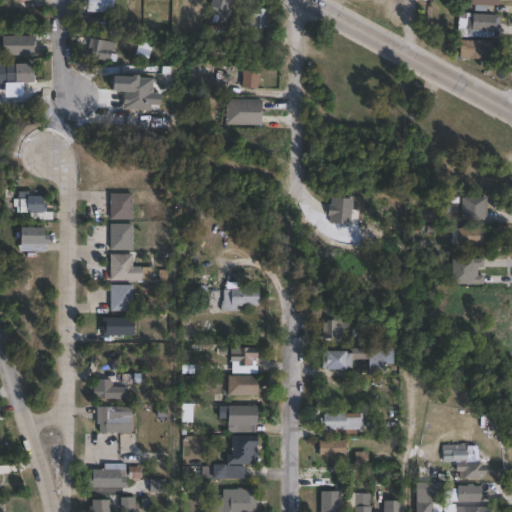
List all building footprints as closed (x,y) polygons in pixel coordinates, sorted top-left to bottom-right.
[(113,0),(113,13),(88,11),(88,9),(84,9),(84,0),(113,0)] [(232,11),(227,26),(218,23),(220,17),(209,13),(213,0),(232,0),(229,10),(232,11)] [(500,0),(500,5),(488,5),(488,11),(475,11),(476,5),(468,4),(468,0),(500,0)] [(266,9),(266,11),(270,11),(268,27),(265,27),(265,28),(257,28),(257,32),(245,30),(247,8),(256,9),(256,8),(266,9)] [(494,14),(494,31),(471,31),(471,26),(468,26),(468,17),(472,17),(472,13),(494,14)] [(0,34),(33,35),(33,55),(0,54),(0,34)] [(116,43),(114,49),(112,49),(110,61),(98,59),(99,57),(88,55),(88,54),(91,38),(116,43)] [(494,40),(494,54),(492,54),(491,59),(461,58),(461,40),(494,40)] [(153,51),(149,63),(133,57),(137,45),(153,51)] [(213,68),(212,72),(211,72),(211,75),(212,75),(212,79),(210,79),(210,82),(194,81),(196,66),(213,68)] [(31,67),(31,82),(25,82),(25,84),(14,85),(14,78),(7,78),(7,72),(11,72),(11,68),(31,67)] [(261,78),(261,82),(258,81),(258,88),(242,87),(243,71),(260,72),(260,77),(261,78)] [(262,100),(262,125),(226,125),(227,99),(262,100)] [(41,195),(41,203),(45,203),(45,211),(52,211),(52,220),(28,219),(29,212),(15,211),(16,206),(12,206),(12,198),(16,198),(17,191),(29,191),(28,195),(41,195)] [(132,219),(109,219),(109,193),(132,193),(132,219)] [(486,220),(461,220),(462,196),(486,197),(486,220)] [(328,201),(349,204),(347,215),(343,214),(343,219),(325,217),(325,215),(322,215),(324,202),(328,202),(328,201)] [(132,250),(109,250),(109,226),(109,223),(132,223),(132,250)] [(43,227),(43,234),(45,234),(45,235),(47,235),(47,243),(45,243),(45,244),(18,243),(18,227),(25,227),(25,226),(43,227)] [(484,228),(484,237),(483,237),(483,245),(466,244),(466,228),(484,228)] [(132,254),(132,266),(142,266),(141,281),(109,280),(109,254),(132,254)] [(471,257),(471,258),(483,258),(483,267),(477,267),(477,274),(483,274),(483,284),(451,283),(451,257),(471,257)] [(230,280),(230,282),(238,282),(238,288),(256,287),(257,305),(237,305),(237,311),(219,311),(219,304),(221,303),(221,301),(223,300),(222,289),(225,289),(225,280),(230,280)] [(132,311),(109,311),(109,284),(132,284),(132,311)] [(133,335),(101,335),(101,317),(133,317),(133,335)] [(342,338),(323,339),(322,322),(326,322),(326,320),(341,319),(342,338)] [(384,346),(384,347),(392,348),(392,363),(383,363),(383,373),(369,373),(369,346),(384,346)] [(255,347),(255,373),(231,373),(231,361),(229,361),(229,347),(255,347)] [(345,350),(345,353),(352,353),(352,367),(345,367),(345,369),(325,369),(325,368),(321,368),(321,352),(325,352),(325,350),(345,350)] [(255,395),(226,395),(227,375),(255,375),(255,395)] [(110,379),(110,386),(126,386),(126,401),(92,401),(92,386),(97,386),(97,379),(110,379)] [(255,405),(255,425),(250,425),(250,431),(236,431),(236,425),(226,424),(226,405),(255,405)] [(131,406),(131,433),(98,433),(98,424),(96,424),(96,406),(131,406)] [(361,413),(361,418),(365,419),(365,423),(361,423),(361,430),(323,429),(323,426),(319,425),(319,418),(323,418),(323,413),(337,414),(337,410),(344,410),(344,412),(361,413)] [(255,464),(225,464),(225,453),(230,453),(230,435),(255,435),(255,464)] [(344,440),(344,443),(348,443),(348,455),(344,455),(344,456),(318,457),(318,440),(344,440)] [(367,466),(354,466),(355,451),(367,452),(367,466)] [(484,465),(484,475),(478,475),(478,479),(459,478),(459,471),(456,471),(456,462),(481,462),(481,465),(484,465)] [(126,488),(86,488),(86,474),(90,474),(91,469),(103,469),(103,463),(126,464),(126,488)] [(224,464),(224,465),(244,465),(244,478),(201,479),(201,466),(211,466),(211,464),(224,464)] [(165,493),(149,493),(149,479),(165,479),(165,493)] [(472,483),(472,486),(480,486),(480,502),(457,502),(457,486),(468,486),(468,484),(472,483)] [(241,488),(241,489),(255,489),(254,511),(210,511),(210,497),(222,497),(222,490),(236,490),(236,488),(241,488)] [(424,489),(424,496),(426,496),(426,490),(440,490),(440,503),(432,503),(432,511),(415,511),(415,495),(416,495),(416,489),(424,489)] [(370,494),(370,511),(353,511),(354,507),(346,507),(346,493),(370,494)] [(134,511),(119,511),(119,497),(134,497),(134,511)] [(111,501),(111,508),(108,508),(108,511),(87,511),(87,506),(91,506),(91,499),(108,500),(108,501),(111,501)] [(400,511),(383,511),(383,500),(400,501),(400,511)]
